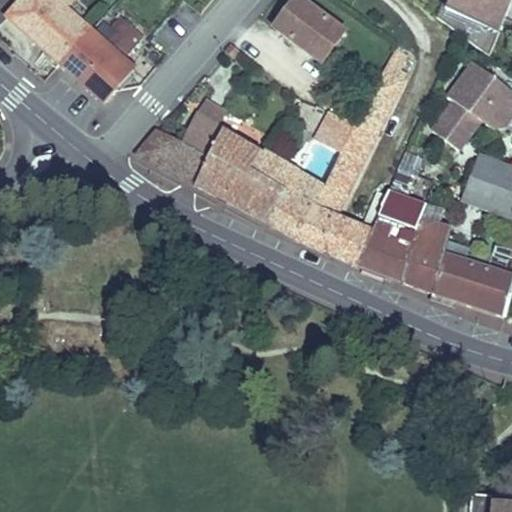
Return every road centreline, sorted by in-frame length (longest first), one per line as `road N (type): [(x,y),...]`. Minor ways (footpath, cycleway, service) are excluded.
road 1 (secondary): [(511,362),(418,329),(175,220),(77,151)]
road 2 (residential): [(77,151),(110,140),(152,105),(242,0)]
